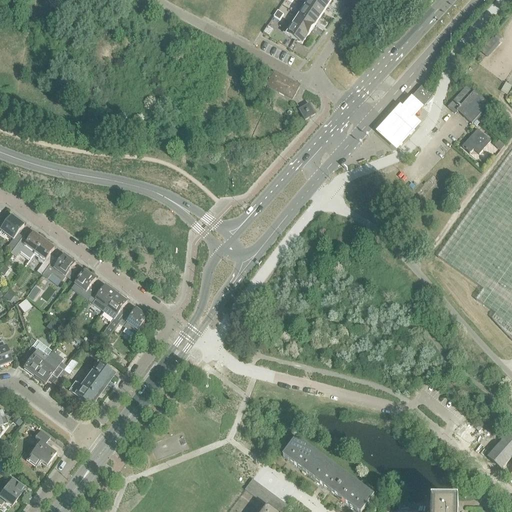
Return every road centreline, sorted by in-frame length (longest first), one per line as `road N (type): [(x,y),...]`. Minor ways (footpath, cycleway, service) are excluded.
road 1 (residential): [(87,438),(174,321),(0,194)]
road 2 (residential): [(209,349),(255,374),(414,411),(511,496)]
road 3 (unclassified): [(324,196),(345,178),(399,157),(431,122),(452,59),(504,0)]
road 4 (unclassified): [(511,378),(372,226),(324,196)]
road 5 (unclassified): [(209,349),(324,196)]
road 6 (tertiary): [(0,152),(178,206)]
road 7 (residential): [(309,82),(158,0)]
road 8 (primary): [(369,123),(480,0)]
road 9 (primary): [(446,0),(349,107)]
